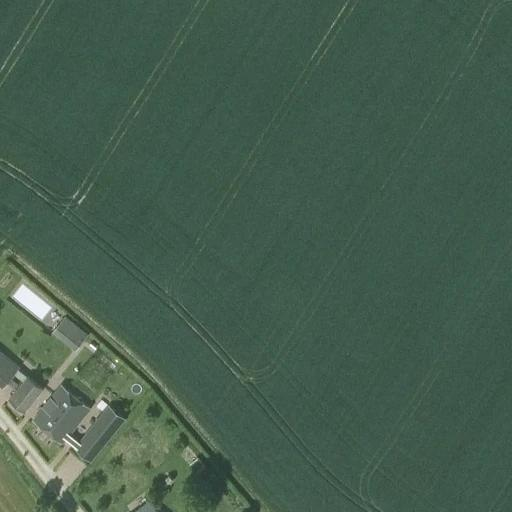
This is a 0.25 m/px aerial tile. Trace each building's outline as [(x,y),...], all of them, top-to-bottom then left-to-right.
[(89,334),(65,315),(52,332),(75,351),(89,334)] [(25,411),(42,389),(27,376),(9,398),(25,411)] [(62,442),(90,407),(62,384),(34,419),(62,442)] [(115,400),(77,441),(93,456),(131,415),(115,400)] [(198,457),(189,465),(198,474),(206,466),(198,457)] [(158,511),(150,501),(134,511),(158,511)]
